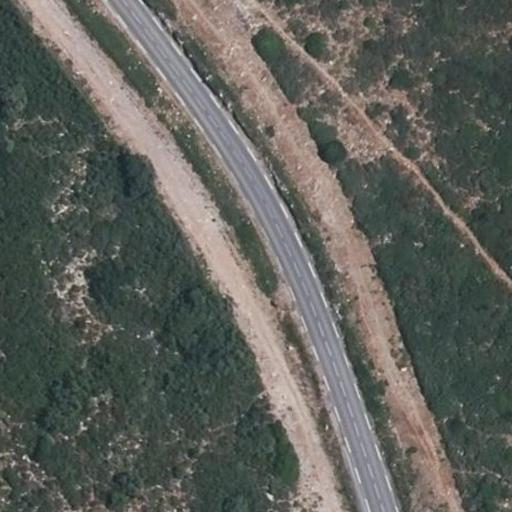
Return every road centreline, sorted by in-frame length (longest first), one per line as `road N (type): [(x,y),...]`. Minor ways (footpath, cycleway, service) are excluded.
road 1 (track): [(39,0),(189,203),(273,375),(321,511)]
road 2 (secondary): [(383,511),(287,255),(243,174),(118,0)]
